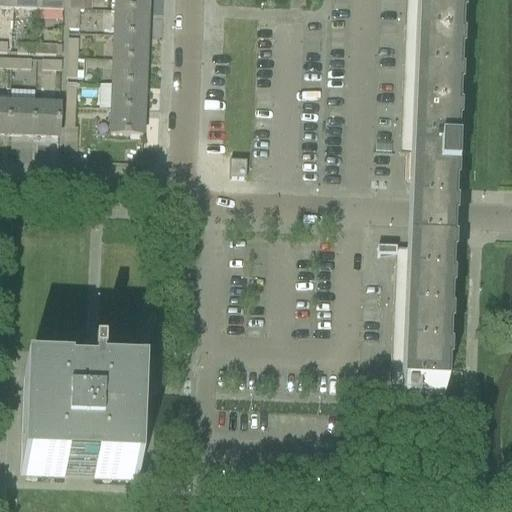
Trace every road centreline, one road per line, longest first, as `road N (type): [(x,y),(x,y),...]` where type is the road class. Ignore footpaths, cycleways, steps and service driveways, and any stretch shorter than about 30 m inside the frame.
road 1 (unclassified): [(359,211),(365,0)]
road 2 (unclassified): [(180,201),(189,0)]
road 3 (unclassified): [(180,201),(0,194)]
road 4 (unclassified): [(359,211),(180,201)]
